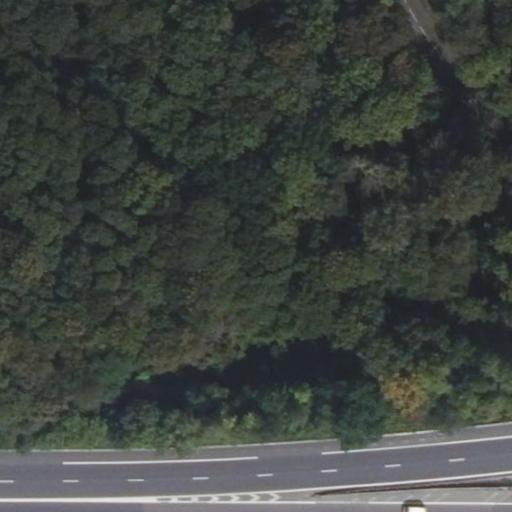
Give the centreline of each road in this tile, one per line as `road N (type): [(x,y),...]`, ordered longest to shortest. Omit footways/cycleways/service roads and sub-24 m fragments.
road 1 (trunk): [(511,452),(0,489)]
road 2 (tertiary): [(404,0),(435,55),(511,127)]
